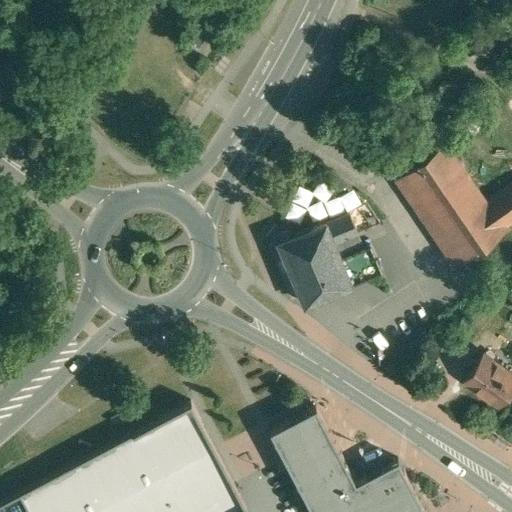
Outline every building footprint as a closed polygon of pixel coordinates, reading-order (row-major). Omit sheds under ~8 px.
[(200,22),(188,41),(198,47),(210,28),(200,22)] [(445,142),(405,169),(464,255),(504,228),(503,227),(485,200),(445,142)] [(511,181),(485,200),(503,227),(511,220),(511,181)] [(349,211),(293,234),(290,228),(276,234),(279,240),(278,240),(304,303),(338,289),(356,331),(395,304),(368,245),(339,257),(333,242),(358,232),(349,211)] [(511,385),(511,373),(482,352),(462,380),(498,405),(511,385)] [(232,511),(247,504),(191,400),(0,501),(0,511),(232,511)] [(315,404),(269,428),(312,511),(424,511),(396,458),(354,480),(315,404)]
